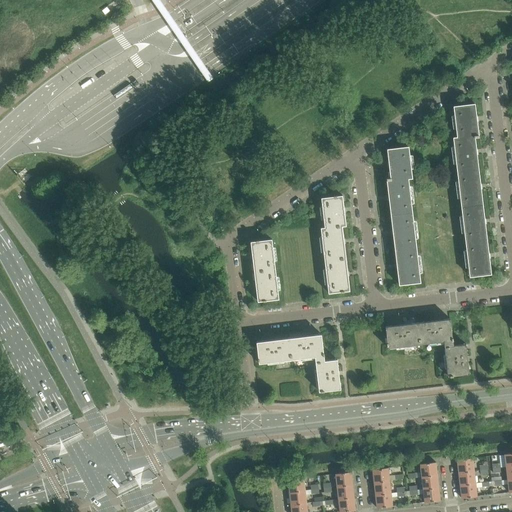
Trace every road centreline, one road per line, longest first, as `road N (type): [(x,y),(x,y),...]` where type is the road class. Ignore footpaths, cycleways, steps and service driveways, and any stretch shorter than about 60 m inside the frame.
road 1 (secondary): [(511,397),(256,428)]
road 2 (residential): [(243,322),(231,236),(359,151)]
road 3 (primary): [(108,444),(0,243)]
road 4 (residential): [(511,236),(491,64)]
road 5 (primary): [(0,311),(79,454)]
road 6 (residential): [(359,151),(491,64)]
road 7 (residential): [(376,308),(359,151)]
road 8 (residential): [(376,308),(511,290)]
road 9 (residential): [(243,322),(376,308)]
